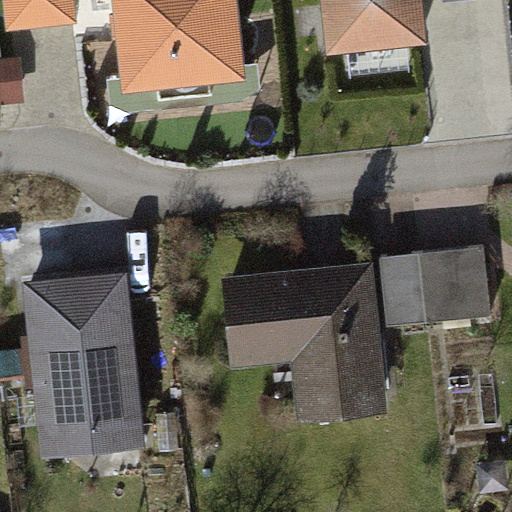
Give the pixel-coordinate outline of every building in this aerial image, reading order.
[(69,0),(0,0),(0,19),(1,29),(72,22),(69,0)] [(226,0),(101,0),(110,88),(234,76),(226,0)] [(411,0),(311,0),(317,50),(416,39),(411,0)] [(480,0),(437,0),(438,12),(481,7),(480,0)] [(478,250),(377,261),(385,333),(486,322),(478,250)] [(370,263),(218,278),(226,368),(289,362),(295,421),(385,412),(370,263)] [(130,266),(28,277),(47,455),(149,444),(130,266)]
